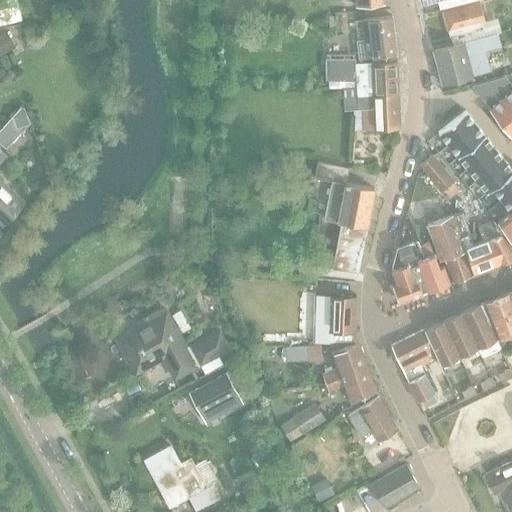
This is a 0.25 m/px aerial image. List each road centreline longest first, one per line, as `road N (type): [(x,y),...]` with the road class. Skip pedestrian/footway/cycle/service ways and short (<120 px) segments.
road 1 (residential): [(402,0),(416,111),(375,261),(370,337)]
road 2 (residential): [(370,337),(457,511)]
road 3 (tertiary): [(80,511),(0,370)]
road 4 (residential): [(511,274),(370,337)]
